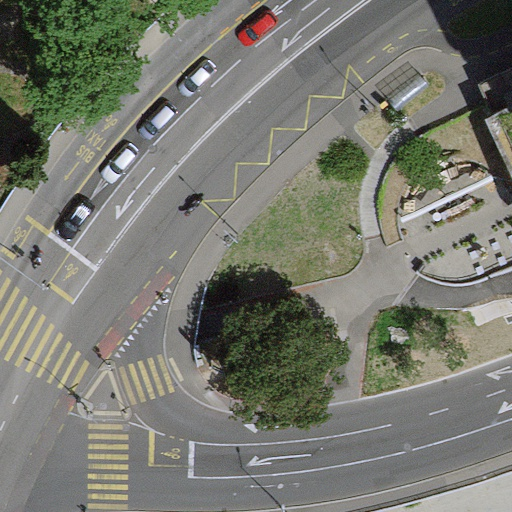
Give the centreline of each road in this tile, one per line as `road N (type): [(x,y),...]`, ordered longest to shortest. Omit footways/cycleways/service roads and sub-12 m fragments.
road 1 (secondary): [(104,234),(227,93),(347,0)]
road 2 (tertiary): [(283,458),(180,417),(145,379),(104,234)]
road 3 (tertiary): [(0,453),(111,464),(283,458)]
road 4 (tertiary): [(283,458),(397,442),(511,408)]
road 5 (secondary): [(0,405),(31,339),(104,234)]
